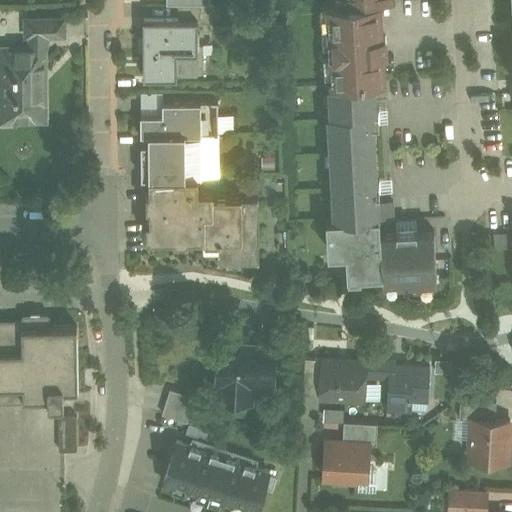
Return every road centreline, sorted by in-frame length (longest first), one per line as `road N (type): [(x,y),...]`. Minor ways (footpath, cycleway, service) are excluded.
road 1 (residential): [(106,224),(116,421),(102,495)]
road 2 (residential): [(107,0),(106,224)]
road 3 (residential): [(456,0),(467,195)]
